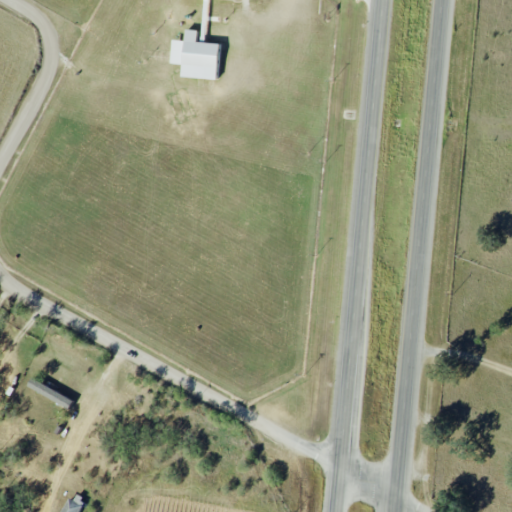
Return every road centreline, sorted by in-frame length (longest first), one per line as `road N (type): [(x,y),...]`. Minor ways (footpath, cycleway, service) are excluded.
road 1 (residential): [(395,500),(0,277),(28,66),(24,17),(4,0)]
road 2 (primary): [(384,0),(334,511)]
road 3 (primary): [(395,500),(442,0)]
